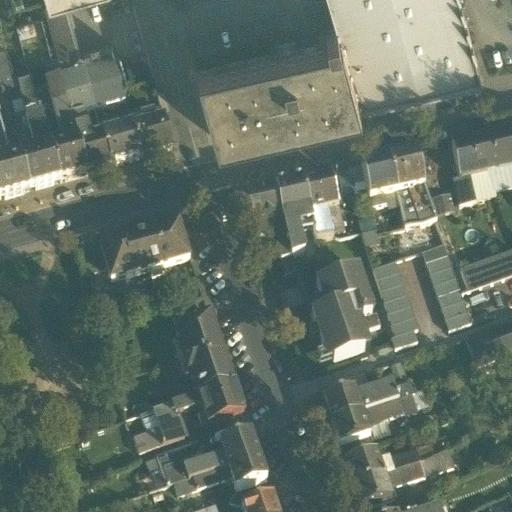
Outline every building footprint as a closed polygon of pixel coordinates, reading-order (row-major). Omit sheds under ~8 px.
[(62,58),(68,79),(84,74),(78,54),(79,54),(64,0),(47,5),(62,58)] [(327,0),(336,30),(338,40),(340,39),(359,109),(480,81),(481,80),(458,0),(327,0)] [(216,142),(359,109),(340,39),(338,40),(336,30),(325,32),(327,42),(297,49),(277,54),(197,72),(216,142)] [(274,41),(277,54),(297,49),(294,37),(274,41)] [(84,75),(115,67),(109,46),(79,54),(78,54),(84,74),(84,75)] [(0,53),(0,58),(9,89),(15,87),(5,52),(0,53)] [(0,90),(0,92),(9,89),(0,58),(0,90)] [(52,61),(58,82),(68,79),(62,58),(52,61)] [(115,67),(84,75),(94,113),(95,114),(124,105),(122,99),(124,99),(115,67)] [(84,75),(84,74),(68,79),(58,82),(61,90),(65,106),(75,143),(76,147),(91,143),(83,116),(94,113),(84,75)] [(18,85),(27,117),(39,113),(30,81),(18,85)] [(49,94),(54,109),(65,106),(61,90),(49,94)] [(64,146),(75,143),(65,106),(54,109),(64,146)] [(126,113),(131,131),(143,127),(138,109),(126,113)] [(38,148),(40,153),(50,150),(39,113),(27,117),(36,149),(38,148)] [(131,131),(139,162),(172,153),(163,121),(143,127),(131,131)] [(99,128),(102,139),(124,133),(121,122),(99,128)] [(124,133),(102,139),(111,170),(139,162),(131,131),(124,133)] [(487,176),(489,176),(500,173),(511,170),(511,156),(507,135),(479,141),(487,176)] [(91,143),(76,147),(86,178),(111,170),(102,139),(91,143)] [(451,148),(458,181),(459,183),(469,180),(487,176),(479,141),(451,148)] [(60,185),(86,178),(76,147),(75,143),(64,146),(50,150),(60,185)] [(40,153),(26,157),(36,192),(60,185),(50,150),(40,153)] [(388,162),(396,198),(423,192),(414,156),(388,162)] [(30,194),(36,192),(26,157),(20,159),(30,194)] [(20,159),(13,161),(23,196),(30,194),(20,159)] [(13,161),(0,164),(0,202),(23,196),(13,161)] [(360,169),(369,204),(382,201),(396,198),(388,162),(360,169)] [(502,180),(500,173),(489,176),(491,182),(502,180)] [(330,176),(301,183),(309,215),(325,212),(338,209),(330,176)] [(475,207),(469,180),(459,183),(458,181),(452,182),(459,211),(475,207)] [(310,222),(309,215),(301,183),(273,189),(281,223),(293,221),(294,226),(310,222)] [(271,226),(281,223),(273,189),(245,196),(253,230),(271,226)] [(435,226),(423,192),(396,198),(405,233),(405,234),(421,231),(435,226)] [(435,215),(453,213),(451,195),(433,197),(435,215)] [(384,208),(382,201),(369,204),(370,211),(384,208)] [(310,222),(316,244),(332,240),(330,232),(325,212),(309,215),(310,222)] [(290,261),(281,223),(271,226),(280,263),(290,261)] [(178,226),(144,236),(150,255),(144,257),(152,280),(163,277),(161,271),(189,263),(178,226)] [(151,280),(152,280),(144,257),(150,255),(144,236),(99,248),(100,250),(109,283),(110,285),(149,274),(151,280)] [(421,257),(425,268),(447,260),(443,249),(421,257)] [(76,257),(82,280),(96,276),(98,286),(109,283),(100,250),(76,257)] [(511,255),(459,274),(468,297),(511,280),(511,255)] [(467,317),(447,260),(425,268),(444,325),(467,317)] [(280,263),(284,279),(295,275),(294,271),(290,261),(280,263)] [(372,274),(394,341),(413,335),(417,334),(395,266),(372,274)] [(329,354),(333,366),(363,355),(353,325),(347,308),(367,301),(357,273),(315,287),(321,303),(326,301),(330,311),(324,313),(310,318),(315,332),(321,330),(324,340),(318,342),(323,356),(329,354)] [(321,303),(324,313),(330,311),(326,301),(321,303)] [(371,320),(373,319),(367,301),(347,308),(353,325),(362,323),(359,314),(368,311),(371,320)] [(362,323),(362,322),(371,320),(368,311),(359,314),(362,323)] [(471,328),(467,317),(444,325),(448,336),(471,328)] [(190,382),(197,401),(233,389),(209,318),(173,330),(180,350),(174,352),(185,383),(190,382)] [(371,320),(362,322),(366,335),(379,330),(375,318),(373,319),(371,320)] [(511,326),(465,344),(476,369),(511,355),(511,326)] [(315,332),(318,342),(324,340),(321,330),(315,332)] [(417,347),(413,335),(394,341),(390,343),(394,354),(417,347)] [(327,368),(333,366),(329,354),(323,356),(327,368)] [(319,394),(322,404),(352,394),(348,384),(319,394)] [(243,419),(233,389),(197,401),(200,410),(204,420),(208,431),(243,419)] [(393,392),(357,404),(361,417),(397,405),(393,392)] [(330,428),(361,417),(357,404),(353,394),(352,394),(322,404),(330,428)] [(171,409),(174,419),(175,419),(200,410),(197,401),(171,409)] [(397,405),(361,417),(366,431),(402,419),(397,405)] [(146,438),(159,433),(164,450),(184,443),(175,419),(174,419),(171,409),(140,420),(146,438)] [(369,440),(366,431),(361,417),(330,428),(338,451),(369,440)] [(197,423),(201,433),(208,431),(204,420),(197,423)] [(132,438),(143,435),(138,421),(127,425),(132,438)] [(139,459),(164,450),(159,433),(146,438),(133,442),(139,459)] [(250,437),(218,448),(222,459),(227,472),(258,461),(250,437)] [(338,451),(341,459),(372,449),(369,440),(338,451)] [(175,490),(187,486),(182,473),(222,459),(218,448),(199,454),(201,459),(195,461),(196,463),(182,467),(182,468),(160,476),(160,477),(165,493),(175,490)] [(428,448),(413,453),(418,465),(432,460),(428,448)] [(375,457),(372,449),(341,459),(344,467),(375,457)] [(414,455),(378,467),(383,481),(419,469),(414,455)] [(178,456),(155,464),(160,476),(182,468),(182,467),(178,456)] [(352,491),(383,481),(378,467),(375,457),(344,467),(352,491)] [(227,472),(222,459),(182,473),(187,486),(192,484),(227,472)] [(419,469),(423,483),(452,473),(448,459),(419,469)] [(258,461),(227,472),(231,483),(235,495),(266,485),(258,461)] [(160,476),(155,464),(146,468),(150,480),(160,477),(160,476)] [(419,469),(383,481),(388,495),(423,483),(419,469)] [(227,472),(192,484),(196,495),(231,483),(227,472)] [(367,511),(391,504),(388,495),(383,481),(352,491),(358,511),(367,511)] [(179,501),(196,495),(192,484),(187,486),(175,490),(179,501)] [(241,511),(240,511),(275,511),(272,501),(241,511)] [(401,510),(401,511),(425,511),(423,503),(401,510)]
